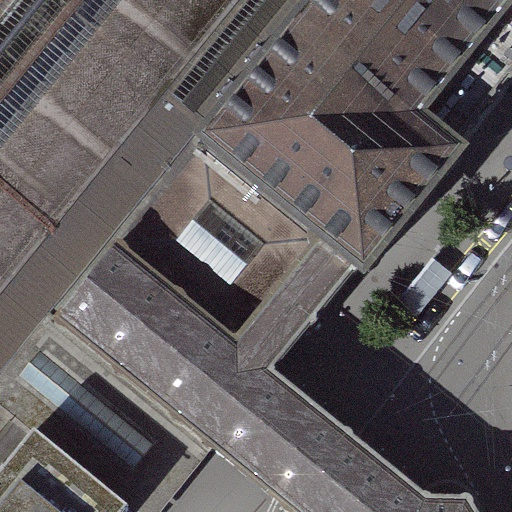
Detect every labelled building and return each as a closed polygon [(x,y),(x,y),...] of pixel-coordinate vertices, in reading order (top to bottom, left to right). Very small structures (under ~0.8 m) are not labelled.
[(0,0),(0,482),(32,443),(89,490),(116,511),(154,511),(203,450),(56,322),(81,290),(112,251),(180,305),(231,345),(313,239),(198,146),(316,0),(0,0)] [(511,0),(316,0),(198,146),(313,239),(318,243),(336,257),(355,273),(362,278),(451,164),(511,87),(511,0)] [(433,265),(396,309),(413,322),(448,278),(433,265)] [(445,511),(444,510),(270,374),(203,450),(281,511),(445,511)] [(32,443),(0,482),(0,511),(116,511),(89,490),(32,443)]
